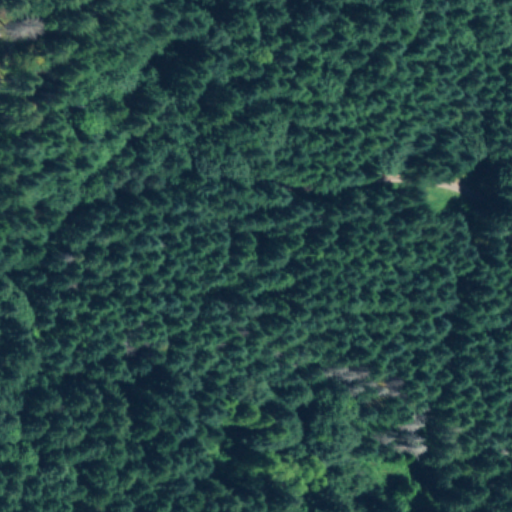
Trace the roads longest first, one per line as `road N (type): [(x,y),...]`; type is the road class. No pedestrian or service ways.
road 1 (track): [(511,189),(488,181),(386,188),(49,252)]
road 2 (track): [(0,264),(49,252),(204,100),(239,43),(301,0)]
